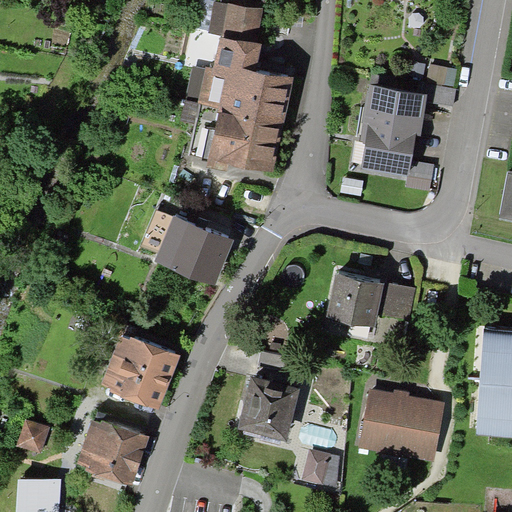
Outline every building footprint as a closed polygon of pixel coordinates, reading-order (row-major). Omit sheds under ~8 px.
[(215,1),(208,33),(221,35),(228,3),(215,1)] [(221,35),(256,42),(263,10),(228,2),(228,3),(221,35)] [(218,111),(282,126),(294,77),(256,71),(262,44),(256,42),(221,35),(214,68),(206,66),(205,69),(198,101),(201,103),(219,108),(218,111)] [(411,78),(422,80),(425,64),(413,62),(411,78)] [(457,70),(430,65),(426,84),(453,90),(457,70)] [(205,69),(194,66),(186,99),(198,101),(205,69)] [(426,84),(422,84),(421,93),(427,95),(425,103),(453,108),(456,90),(453,90),(426,84)] [(421,93),(370,85),(361,141),(366,143),(361,168),(408,176),(409,176),(412,160),(416,135),(420,136),(425,103),(427,95),(421,93)] [(186,99),(181,119),(195,123),(201,103),(198,101),(186,99)] [(195,123),(188,154),(208,160),(207,166),(226,171),(228,162),(271,172),(282,126),(218,111),(219,108),(201,103),(195,123)] [(435,164),(412,160),(409,176),(432,180),(435,164)] [(511,171),(508,171),(499,217),(511,219),(511,171)] [(406,187),(430,191),(432,180),(409,176),(408,176),(406,187)] [(141,245),(158,252),(173,217),(156,210),(141,245)] [(233,239),(173,215),(173,217),(158,252),(155,261),(215,285),(233,239)] [(385,282),(336,272),(327,317),(376,327),(378,314),(385,282)] [(415,288),(385,282),(378,314),(409,320),(415,288)] [(511,329),(484,328),(476,434),(511,436),(511,329)] [(179,354),(121,332),(101,384),(111,388),(110,391),(158,410),(179,354)] [(288,357),(262,351),(259,364),(285,370),(288,357)] [(300,388),(251,376),(237,428),(287,441),(300,388)] [(409,395),(394,393),(370,388),(359,448),(434,461),(445,402),(409,395)] [(50,427),(26,419),(17,445),(41,453),(50,427)] [(149,437),(93,419),(77,467),(133,486),(149,437)] [(331,454),(310,448),(303,479),(322,484),(337,486),(340,455),(331,454)] [(57,511),(60,481),(19,478),(17,511),(57,511)]
